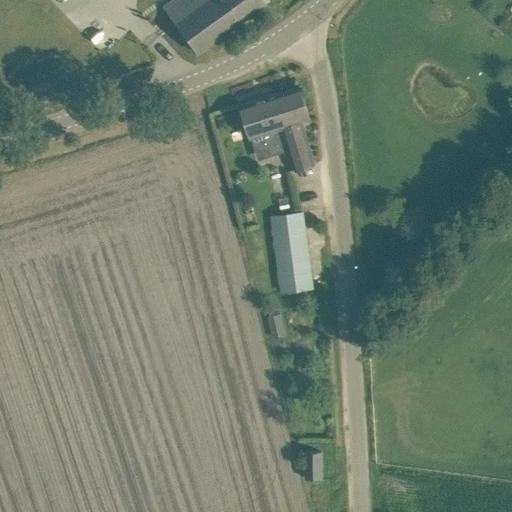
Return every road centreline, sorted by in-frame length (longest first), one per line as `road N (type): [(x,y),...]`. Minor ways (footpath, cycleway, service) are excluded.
road 1 (unclassified): [(358,511),(327,89),(305,24)]
road 2 (unclassified): [(0,138),(242,65),(305,24)]
